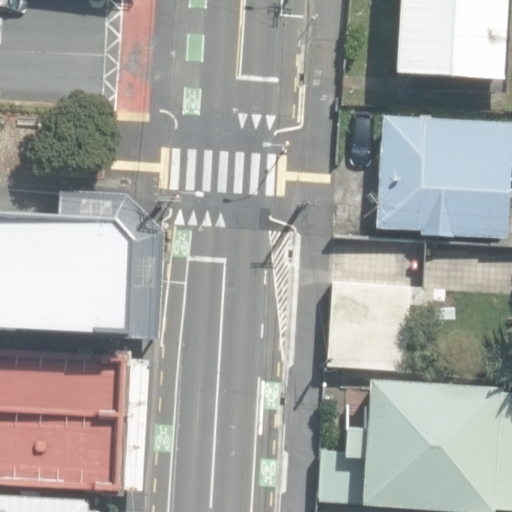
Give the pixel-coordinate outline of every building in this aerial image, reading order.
[(397,0),(392,76),(499,82),(504,0),(397,0)] [(417,227),(503,232),(504,216),(511,216),(511,196),(502,196),(505,159),(511,159),(511,117),(378,109),(371,220),(417,223),(417,227)] [(0,331),(124,338),(129,242),(110,222),(0,215),(0,331)] [(326,365),(403,370),(408,288),(331,283),(326,365)] [(0,354),(0,409),(119,416),(122,360),(0,354)] [(491,506),(511,507),(511,387),(366,379),(363,425),(343,424),(341,449),(318,448),(315,499),(491,510),(491,506)] [(0,483),(115,490),(119,416),(0,409),(0,483)] [(0,511),(86,511),(87,511),(87,501),(0,497),(0,511)]
